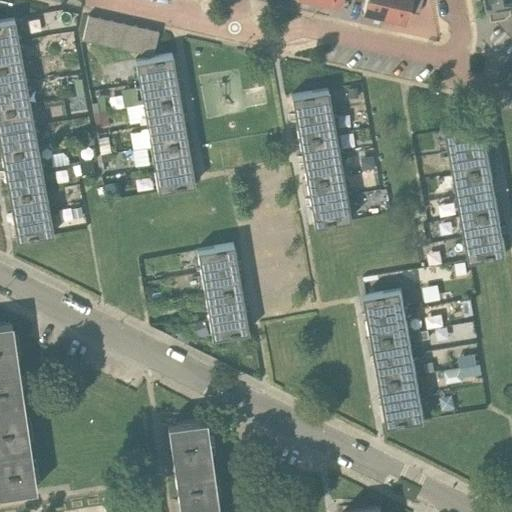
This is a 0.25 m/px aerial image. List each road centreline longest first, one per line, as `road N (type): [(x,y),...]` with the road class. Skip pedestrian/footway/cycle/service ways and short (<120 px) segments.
road 1 (residential): [(472,511),(0,278)]
road 2 (residential): [(453,79),(440,57),(315,30),(272,37),(241,30)]
road 3 (residential): [(241,30),(106,0)]
